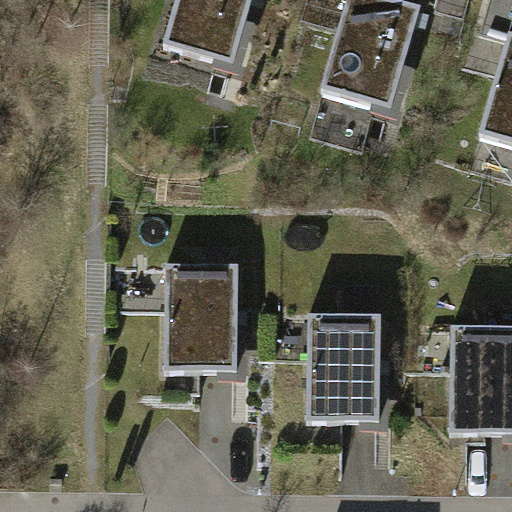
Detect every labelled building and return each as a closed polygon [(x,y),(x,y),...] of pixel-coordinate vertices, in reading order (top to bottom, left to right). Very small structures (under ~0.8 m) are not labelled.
[(244,0),(174,0),(157,63),(222,81),(244,0)] [(419,0),(348,0),(316,109),(380,129),(419,0)] [(511,26),(475,150),(511,161),(511,26)] [(236,276),(162,276),(161,391),(236,391),(236,276)] [(378,324),(304,324),(304,439),(378,439),(378,324)] [(511,332),(450,332),(449,446),(511,447),(511,332)]
